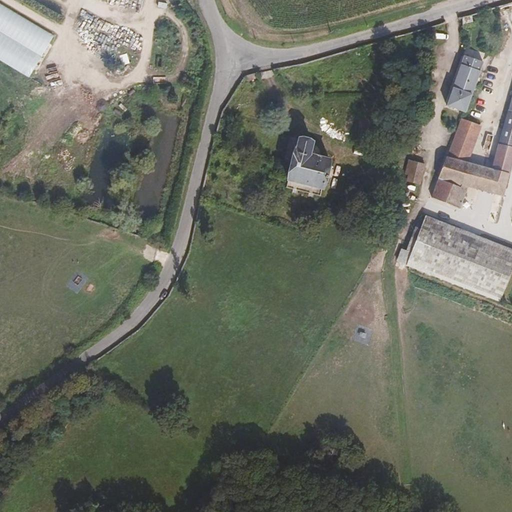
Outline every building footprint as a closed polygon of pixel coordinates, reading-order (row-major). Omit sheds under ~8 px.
[(0,3),(0,61),(29,78),(54,36),(0,3)] [(449,102),(465,108),(482,58),(464,52),(449,102)] [(472,122),(461,118),(434,199),(461,207),(469,187),(496,193),(495,196),(502,198),(511,160),(511,96),(493,169),(470,163),(459,161),(472,122)] [(459,161),(470,163),(482,126),(472,122),(459,161)] [(307,153),(309,146),(311,141),(297,137),(284,188),(318,197),(328,159),(315,155),(307,153)] [(316,149),(309,146),(307,153),(315,155),(316,149)] [(413,163),(408,182),(421,185),(426,166),(423,165),(413,163)] [(504,300),(511,278),(511,246),(426,216),(422,228),(418,227),(410,251),(414,254),(409,265),(504,300)] [(410,251),(418,227),(416,227),(409,248),(403,247),(398,260),(409,265),(414,254),(410,251)]
